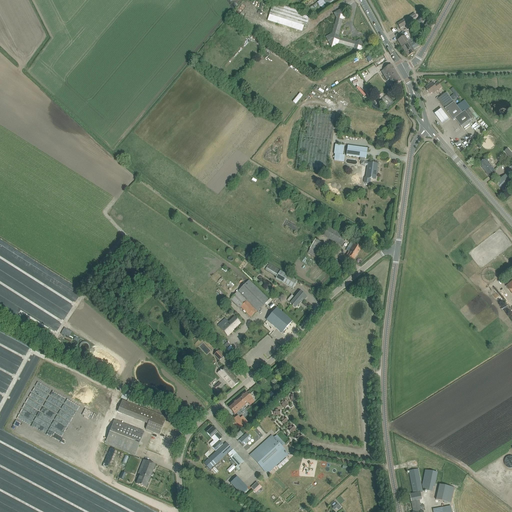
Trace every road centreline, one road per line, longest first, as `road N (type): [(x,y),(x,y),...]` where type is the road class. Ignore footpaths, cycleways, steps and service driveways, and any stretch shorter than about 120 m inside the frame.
road 1 (unclassified): [(188,511),(188,461),(199,426),(341,286),(396,249)]
road 2 (tertiary): [(398,511),(382,363),(396,249)]
road 3 (tertiary): [(396,249),(410,155),(427,127)]
road 4 (tertiary): [(511,223),(427,127)]
